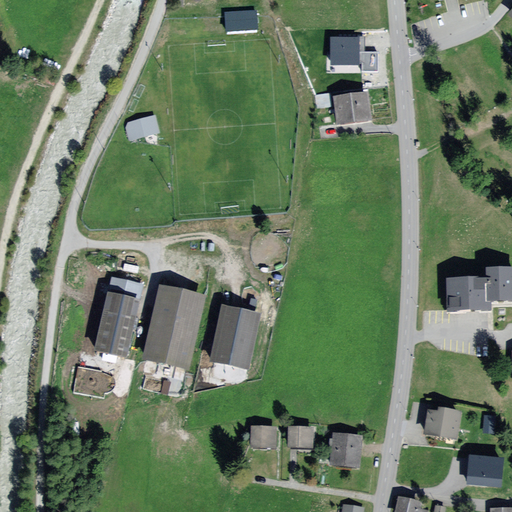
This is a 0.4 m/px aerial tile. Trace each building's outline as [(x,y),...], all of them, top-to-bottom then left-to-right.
[(368,92),(332,98),(337,131),(373,126),(368,92)] [(156,117),(125,124),(129,142),(161,134),(156,117)] [(490,269),(446,269),(447,315),(490,314),(490,306),(490,272),(490,269)] [(511,272),(490,272),(490,306),(511,306),(511,272)] [(208,299),(160,287),(141,361),(189,373),(208,299)] [(143,301),(107,291),(91,352),(127,361),(143,301)] [(262,311),(223,302),(209,365),(248,374),(262,311)] [(464,414),(428,408),(423,436),(459,442),(464,414)] [(497,416),(484,416),(483,437),(496,437),(497,416)] [(280,429),(248,427),(247,448),(278,450),(280,429)] [(315,427),(287,427),(287,451),(314,451),(315,427)] [(364,438),(333,435),(329,467),(360,471),(364,438)] [(471,458),(469,483),(501,485),(504,461),(471,458)] [(423,502),(396,495),(392,511),(429,511),(430,511),(421,509),(423,502)] [(298,511),(300,498),(278,496),(276,511),(298,511)]
